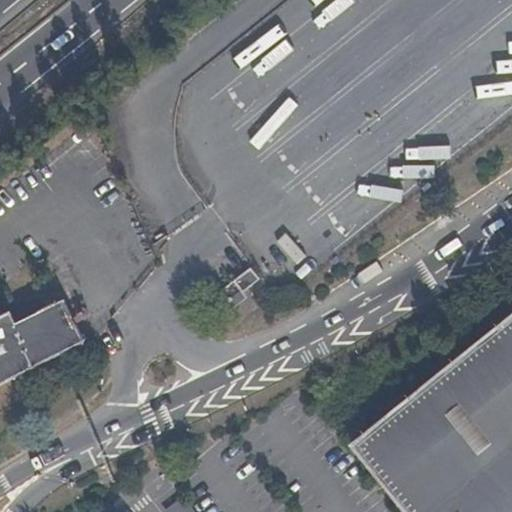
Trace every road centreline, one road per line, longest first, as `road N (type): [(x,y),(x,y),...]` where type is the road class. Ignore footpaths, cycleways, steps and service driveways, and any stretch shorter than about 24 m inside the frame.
road 1 (unclassified): [(511,213),(332,328),(114,433)]
road 2 (unknown): [(0,251),(39,218),(67,212),(91,222),(106,241),(124,328),(169,328)]
road 3 (motorway): [(0,86),(106,0)]
road 4 (unclassified): [(114,433),(41,480),(9,511)]
road 5 (unclassified): [(114,433),(58,449),(0,481)]
